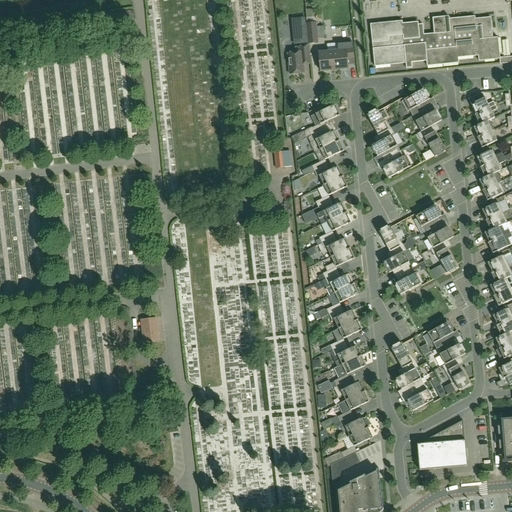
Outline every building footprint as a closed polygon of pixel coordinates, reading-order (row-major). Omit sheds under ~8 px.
[(403,21),(370,24),(372,42),(378,42),(378,47),(373,48),(374,66),(407,63),(407,68),(412,68),(413,68),(412,63),(427,61),(428,66),(459,63),(459,58),(479,56),(480,61),(499,59),(501,59),(501,58),(499,38),(493,39),(491,18),(479,19),(479,21),(476,22),(476,17),(453,19),(454,23),(450,23),(450,17),(434,18),(435,34),(425,35),(420,35),(419,22),(408,23),(403,24),(403,21)] [(307,24),(309,44),(317,43),(316,23),(307,24)] [(338,51),(333,52),(334,70),(348,69),(348,67),(355,66),(354,56),(352,43),(352,42),(337,44),(338,51)] [(295,53),(288,54),(290,75),(304,73),(304,65),(310,65),(309,46),(294,47),(295,53)] [(334,70),(333,52),(319,53),(320,72),(334,70)] [(424,103),(429,100),(424,90),(402,102),(407,112),(410,111),(413,116),(432,106),(432,105),(426,109),(424,103)] [(477,102),(471,105),(474,110),(471,112),(473,116),(495,106),(494,102),(488,105),(485,98),(482,93),(475,96),(477,102)] [(333,119),(340,115),(335,105),(326,109),(316,114),(315,115),(311,117),(316,126),(318,125),(319,126),(320,125),(332,119),(333,119)] [(418,134),(431,127),(441,122),(432,106),(413,116),(413,117),(416,122),(415,122),(421,132),(418,134)] [(474,128),(490,121),(495,118),(492,112),(497,110),(495,106),(473,116),(474,117),(475,116),(479,125),(473,128),(474,128)] [(380,114),(378,110),(367,116),(378,136),(379,136),(382,141),(394,134),(391,129),(385,122),(384,122),(383,120),(387,117),(384,112),(380,114)] [(494,130),(490,121),(474,128),(476,133),(474,134),(476,139),(494,130)] [(400,124),(391,129),(394,134),(394,135),(403,129),(400,124)] [(311,136),(321,131),(319,126),(318,125),(316,126),(307,130),(311,136)] [(429,146),(435,158),(446,152),(435,132),(434,132),(431,127),(418,134),(421,140),(427,147),(429,146)] [(477,139),(482,149),(497,141),(492,132),(494,130),(476,139),(476,140),(477,139)] [(321,131),(311,136),(308,138),(315,153),(339,141),(334,131),(324,136),(321,131)] [(383,154),(386,159),(398,153),(395,147),(397,146),(392,136),(394,135),(394,134),(382,141),(371,147),(377,157),(383,154)] [(339,141),(315,153),(320,163),(322,161),(325,160),(344,151),(339,141)] [(283,152),(282,148),(274,150),(275,153),(277,168),(292,167),(290,151),(283,152)] [(495,156),(492,150),(476,158),(479,163),(477,164),(479,169),(507,155),(506,153),(503,155),(502,153),(495,156)] [(386,159),(389,165),(383,168),(389,179),(412,166),(406,156),(403,157),(400,151),(398,153),(386,159)] [(479,181),(497,172),(502,170),(499,164),(506,161),(505,159),(508,157),(507,155),(479,169),(479,170),(480,169),(485,178),(479,181)] [(320,163),(312,166),(314,172),(325,167),(322,161),(320,163)] [(342,177),(338,167),(328,172),(325,167),(314,172),(317,178),(319,177),(324,186),(342,177)] [(479,187),(481,192),(500,183),(502,182),(497,172),(479,181),(481,186),(479,187)] [(342,177),(324,186),(329,196),(347,187),(342,177)] [(487,201),(505,193),(500,183),(481,192),(483,192),(487,201)] [(318,208),(329,203),(326,197),(315,202),(318,208)] [(346,213),(341,203),(331,208),(329,203),(318,208),(314,210),(321,225),(327,222),(346,213)] [(503,213),(498,203),(482,211),(485,216),(482,217),(484,222),(503,213)] [(417,218),(413,220),(417,228),(421,226),(424,233),(438,225),(435,220),(441,217),(436,206),(416,217),(417,218)] [(346,213),(327,222),(332,232),(351,223),(346,213)] [(485,222),(486,222),(490,231),(502,226),(508,223),(503,213),(484,222),(485,222)] [(431,250),(439,246),(453,238),(444,222),(438,225),(424,233),(433,249),(430,250),(431,250)] [(484,240),(487,245),(511,233),(509,229),(504,231),(502,226),(490,231),(484,233),(487,239),(484,240)] [(403,245),(397,238),(396,239),(390,227),(379,233),(390,253),(394,250),(397,255),(406,251),(403,245)] [(320,240),(316,242),(318,246),(332,238),(330,233),(319,238),(320,240)] [(487,245),(488,245),(493,254),(511,245),(508,239),(511,237),(511,236),(511,233),(487,245)] [(321,254),(324,254),(328,252),(331,258),(350,249),(345,239),(335,243),(332,238),(318,246),(321,254)] [(457,268),(447,248),(442,251),(439,246),(431,250),(433,256),(440,263),(441,262),(442,265),(438,267),(442,275),(446,273),(447,274),(457,268)] [(334,263),(325,267),(327,272),(333,269),(336,268),(355,259),(350,249),(331,258),(334,263)] [(395,270),(398,276),(410,269),(407,264),(409,263),(409,261),(413,259),(409,250),(406,251),(397,255),(383,263),(389,274),(395,270)] [(238,260),(229,260),(229,255),(224,256),(225,265),(231,265),(232,278),(239,278),(238,260)] [(503,256),(487,263),(490,269),(487,270),(490,275),(508,266),(503,256)] [(491,275),(496,283),(490,286),(490,287),(506,279),(511,276),(511,273),(508,266),(490,275),(491,275)] [(229,269),(219,270),(220,282),(230,281),(229,269)] [(327,272),(323,274),(325,279),(336,274),(333,269),(327,272)] [(398,276),(401,281),(395,284),(401,295),(423,283),(417,272),(413,275),(410,269),(398,276)] [(336,274),(325,279),(322,281),(330,296),(353,285),(348,275),(339,279),(336,274)] [(506,279),(490,287),(492,292),(490,293),(492,297),(510,288),(506,279)] [(330,296),(335,294),(340,304),(358,295),(353,285),(330,296)] [(492,297),(492,298),(494,297),(498,307),(511,300),(511,291),(510,288),(492,297)] [(321,319),(329,315),(340,310),(337,305),(326,310),(324,309),(318,312),(321,319)] [(511,319),(511,315),(509,308),(493,316),(495,322),(493,323),(495,327),(511,319)] [(332,332),(357,320),(352,310),(342,315),(340,310),(329,315),(332,321),(334,320),(338,329),(332,332)] [(145,328),(143,329),(144,342),(158,340),(156,319),(142,321),(144,321),(145,328)] [(495,327),(493,328),(498,338),(495,339),(495,340),(509,333),(511,331),(511,319),(495,327)] [(330,346),(333,351),(343,346),(340,341),(362,330),(357,320),(332,332),(337,342),(330,346)] [(448,323),(428,334),(436,350),(438,348),(450,342),(448,336),(453,333),(448,323)] [(495,346),(498,350),(511,343),(511,338),(509,333),(495,340),(498,344),(495,346)] [(442,367),(451,362),(465,355),(459,344),(453,347),(450,342),(438,348),(441,354),(439,355),(445,365),(442,367)] [(407,367),(409,372),(418,367),(415,362),(409,355),(408,355),(402,343),(391,349),(402,369),(407,367)] [(511,343),(498,350),(502,360),(511,355),(511,343)] [(333,351),(330,353),(337,368),(335,368),(361,356),(356,346),(346,351),(343,346),(333,351)] [(337,374),(340,379),(334,381),(334,382),(330,384),(333,389),(333,388),(347,382),(344,376),(365,366),(361,356),(335,368),(338,374),(337,374)] [(451,362),(443,367),(445,372),(451,383),(452,384),(451,384),(455,391),(458,390),(459,391),(470,385),(459,365),(458,365),(455,360),(451,362)] [(511,362),(498,369),(501,374),(498,375),(501,382),(499,383),(502,388),(509,384),(510,385),(511,384),(511,362)] [(422,386),(419,380),(421,379),(416,369),(418,368),(418,367),(409,372),(396,380),(404,396),(410,392),(422,386)] [(364,392),(359,382),(349,387),(347,382),(333,388),(333,389),(338,398),(343,396),(346,401),(364,392)] [(425,391),(422,386),(410,392),(413,398),(407,401),(413,412),(433,401),(427,390),(425,391)] [(348,412),(350,411),(369,402),(364,392),(346,401),(337,405),(342,415),(332,420),(335,425),(351,418),(348,412)] [(353,423),(351,418),(335,425),(337,430),(341,429),(343,433),(347,431),(349,437),(368,428),(367,427),(370,425),(366,418),(364,419),(363,418),(353,423)] [(511,463),(511,418),(501,420),(505,458),(507,458),(508,463),(511,463)] [(465,421),(420,445),(422,470),(422,471),(470,467),(468,441),(467,441),(465,421)] [(373,438),(368,428),(349,437),(343,440),(348,450),(341,453),(335,456),(337,462),(354,453),(352,448),(373,438)] [(339,467),(337,463),(331,465),(333,485),(339,485),(337,468),(339,467)] [(338,511),(380,511),(383,510),(379,468),(336,490),(338,511)]
